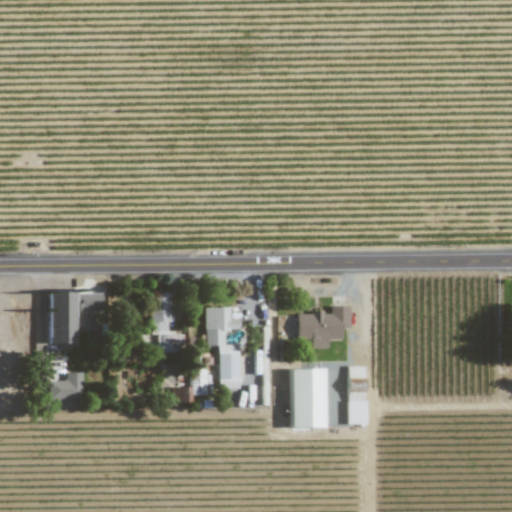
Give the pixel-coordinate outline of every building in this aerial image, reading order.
[(73,342),(72,290),(45,291),(46,343),(73,342)] [(75,312),(99,312),(99,293),(75,293),(75,312)] [(182,333),(166,333),(167,294),(150,294),(149,333),(143,333),(143,351),(181,352),(182,333)] [(346,305),(327,305),(327,312),(294,312),(294,341),(302,341),(302,348),(325,348),(325,339),(339,339),(339,328),(346,328),(346,305)] [(236,344),(221,344),(221,330),(236,329),(236,318),(227,318),(227,307),(203,307),(203,345),(215,345),(216,389),(236,388),(236,344)] [(91,317),(78,317),(78,330),(92,330),(91,317)] [(361,365),(343,365),(344,424),(362,424),(361,365)] [(320,427),(319,368),(286,368),(287,427),(320,427)] [(189,394),(207,394),(206,369),(194,369),(194,377),(189,377),(189,394)] [(80,372),(63,371),(63,381),(46,381),(46,402),(80,403),(80,372)] [(188,401),(188,386),(169,386),(170,402),(188,401)]
